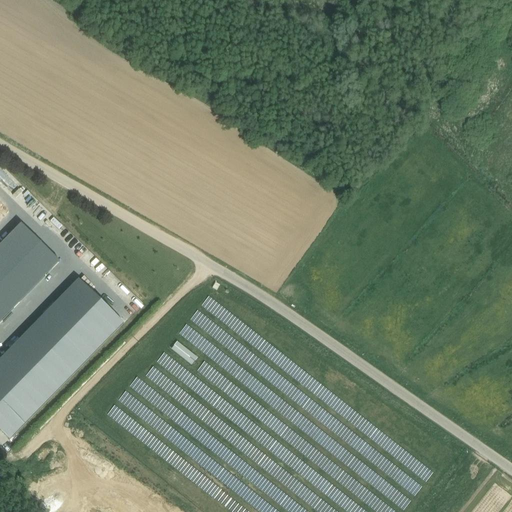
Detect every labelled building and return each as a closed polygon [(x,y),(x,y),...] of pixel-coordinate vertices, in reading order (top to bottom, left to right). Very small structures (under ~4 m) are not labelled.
[(21,224),(0,245),(0,251),(17,268),(41,243),(21,224)] [(41,243),(17,268),(36,286),(60,261),(41,243)] [(0,284),(17,268),(0,251),(0,284)] [(17,268),(0,284),(0,316),(3,320),(22,300),(36,286),(17,268)] [(79,279),(50,309),(52,311),(58,317),(65,323),(71,330),(78,336),(85,343),(95,353),(124,323),(79,279)] [(50,309),(14,346),(16,348),(23,354),(29,360),(36,367),(42,373),(49,380),(59,389),(95,353),(85,343),(78,336),(71,330),(65,323),(58,317),(52,311),(50,309)] [(178,344),(174,349),(191,364),(195,358),(178,344)] [(14,346),(0,360),(0,403),(7,410),(13,416),(23,426),(59,389),(49,380),(42,373),(36,367),(29,360),(23,354),(16,348),(14,346)] [(0,430),(10,440),(23,426),(13,416),(7,410),(0,403),(0,430)]
